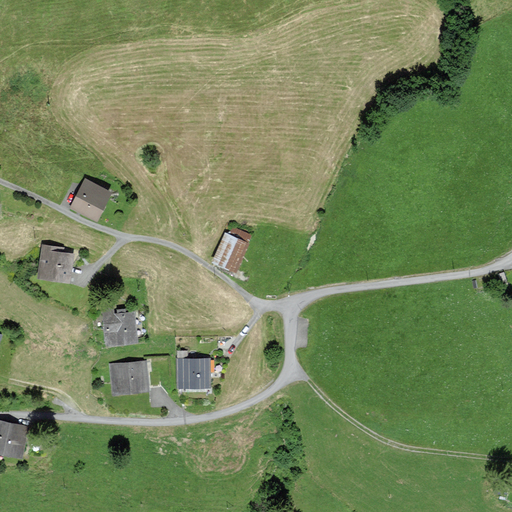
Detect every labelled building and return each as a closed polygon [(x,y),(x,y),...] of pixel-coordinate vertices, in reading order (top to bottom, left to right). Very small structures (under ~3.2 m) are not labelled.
[(86,179),(73,205),(96,217),(109,191),(86,179)] [(225,233),(214,259),(236,269),(247,243),(225,233)] [(43,244),(39,274),(69,279),(72,252),(62,251),(63,247),(43,244)] [(102,306),(107,342),(136,338),(133,311),(113,313),(112,305),(102,306)] [(179,359),(179,384),(210,384),(209,358),(179,359)] [(111,364),(113,391),(148,388),(146,361),(111,364)] [(28,425),(0,418),(0,449),(21,455),(28,425)]
